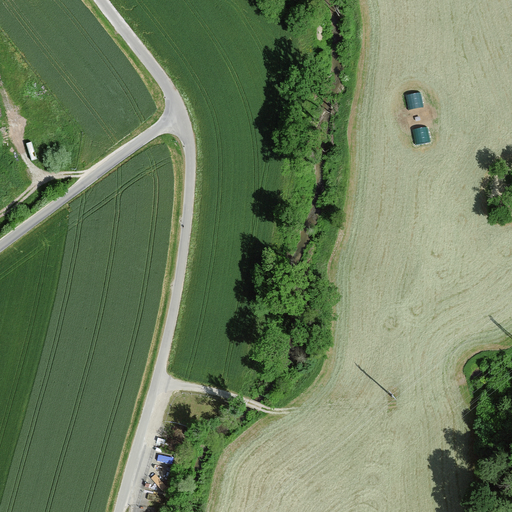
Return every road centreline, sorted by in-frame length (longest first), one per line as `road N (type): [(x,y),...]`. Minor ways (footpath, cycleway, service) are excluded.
road 1 (unclassified): [(180,114),(190,147),(185,237),(120,511)]
road 2 (unclassified): [(180,114),(0,242)]
road 3 (track): [(154,381),(270,412),(351,407)]
road 4 (unclassified): [(98,0),(180,114)]
